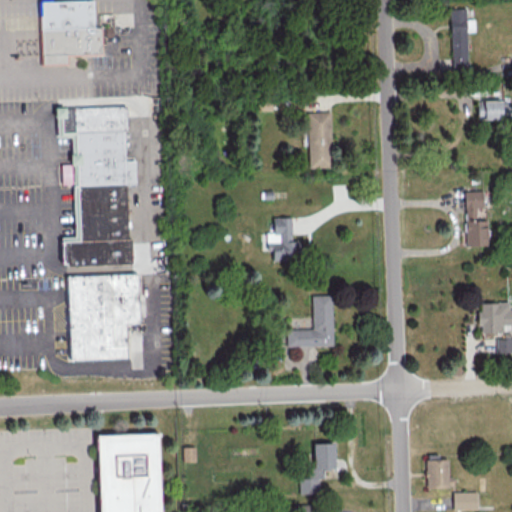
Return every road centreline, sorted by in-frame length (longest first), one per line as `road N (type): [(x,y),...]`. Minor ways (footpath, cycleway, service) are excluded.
road 1 (residential): [(511,385),(0,405)]
road 2 (residential): [(401,511),(384,0)]
